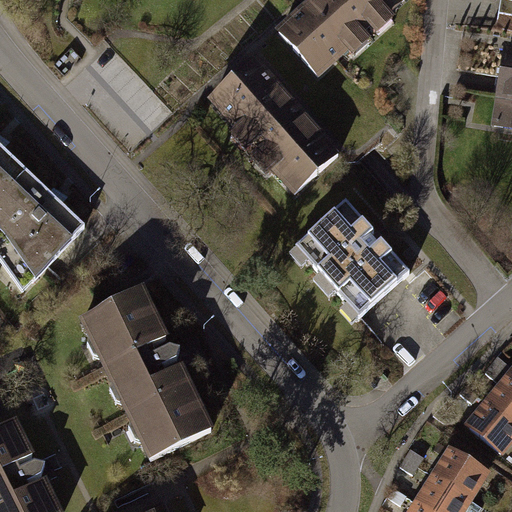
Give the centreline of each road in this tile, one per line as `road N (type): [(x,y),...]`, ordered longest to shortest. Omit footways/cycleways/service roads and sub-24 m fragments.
road 1 (residential): [(0,46),(339,439)]
road 2 (residential): [(511,301),(339,439)]
